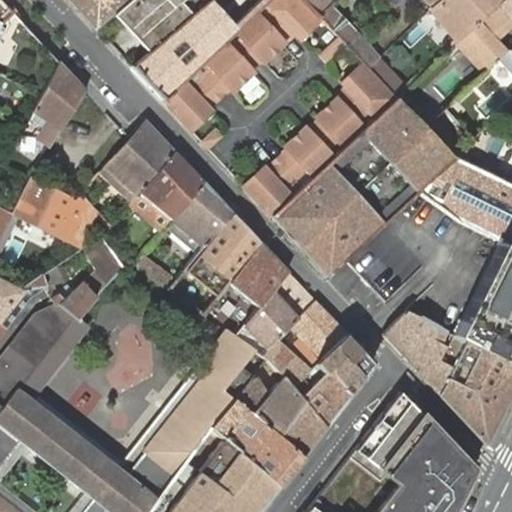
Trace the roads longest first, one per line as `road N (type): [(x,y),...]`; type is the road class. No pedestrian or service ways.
road 1 (residential): [(392,367),(46,0)]
road 2 (residential): [(278,511),(392,367)]
road 3 (residential): [(392,367),(505,487)]
